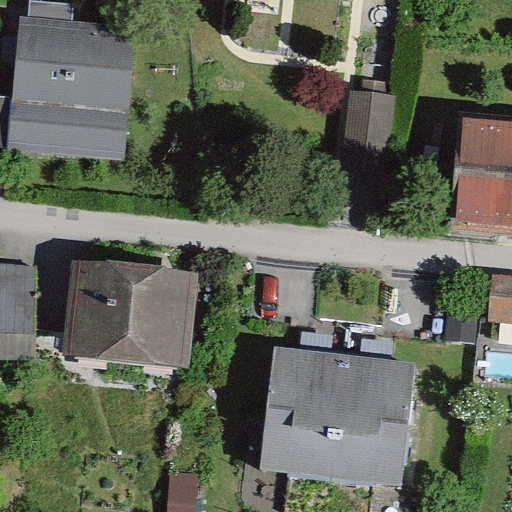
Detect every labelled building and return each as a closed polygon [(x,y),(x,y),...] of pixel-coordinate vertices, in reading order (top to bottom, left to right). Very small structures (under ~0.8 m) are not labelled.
[(134,166),(148,33),(30,20),(16,154),(134,166)] [(388,164),(396,97),(351,92),(343,159),(388,164)] [(511,135),(471,131),(461,241),(511,245),(511,135)] [(0,296),(0,332),(30,333),(32,268),(1,267),(0,296)] [(199,376),(209,287),(85,273),(75,362),(199,376)] [(511,286),(498,285),(494,326),(511,327),(511,286)] [(399,479),(411,372),(277,358),(265,464),(399,479)] [(204,511),(204,475),(176,475),(175,511),(204,511)]
